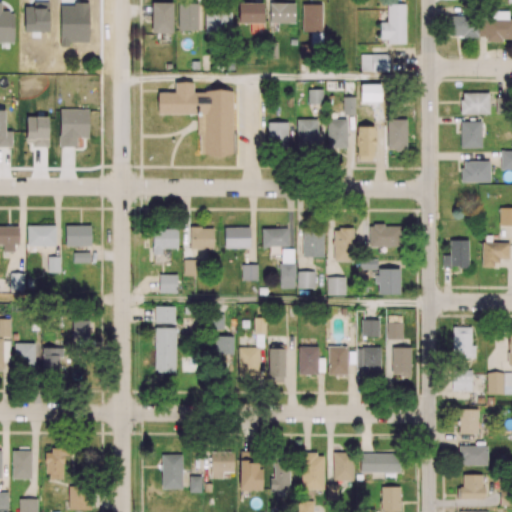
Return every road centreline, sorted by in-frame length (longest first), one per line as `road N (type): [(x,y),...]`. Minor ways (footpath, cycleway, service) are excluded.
road 1 (residential): [(123,511),(121,0)]
road 2 (residential): [(430,511),(429,0)]
road 3 (residential): [(430,189),(0,186)]
road 4 (residential): [(430,414),(0,411)]
